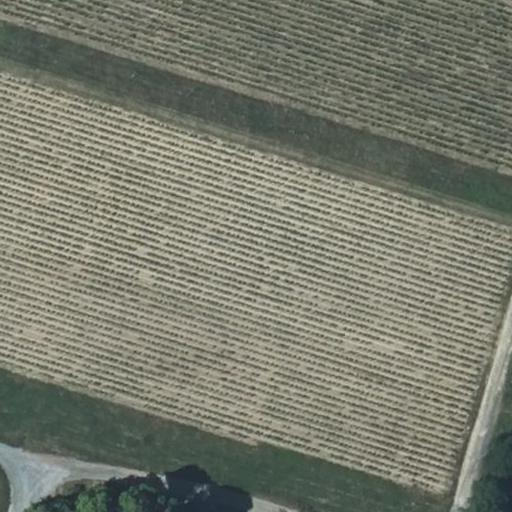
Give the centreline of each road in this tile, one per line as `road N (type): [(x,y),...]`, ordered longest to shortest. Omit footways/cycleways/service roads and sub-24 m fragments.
road 1 (track): [(257,511),(123,476),(39,469)]
road 2 (track): [(467,511),(511,368)]
